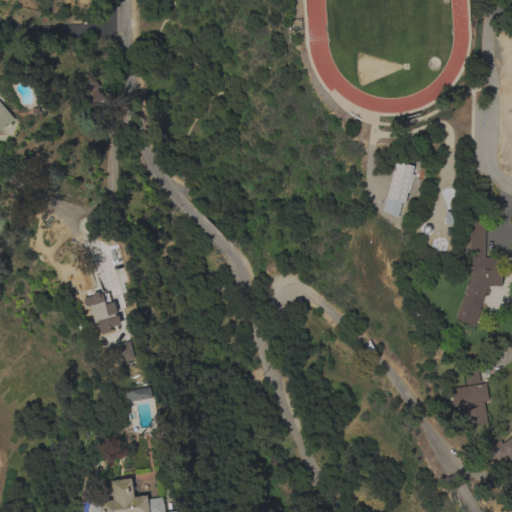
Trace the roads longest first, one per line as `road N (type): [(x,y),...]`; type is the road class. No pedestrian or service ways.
road 1 (track): [(344,511),(284,411),(247,271),(160,179),(140,143),(123,0)]
road 2 (track): [(132,108),(113,131),(105,207),(80,218),(55,215),(0,170)]
road 3 (track): [(124,31),(28,35),(0,24)]
